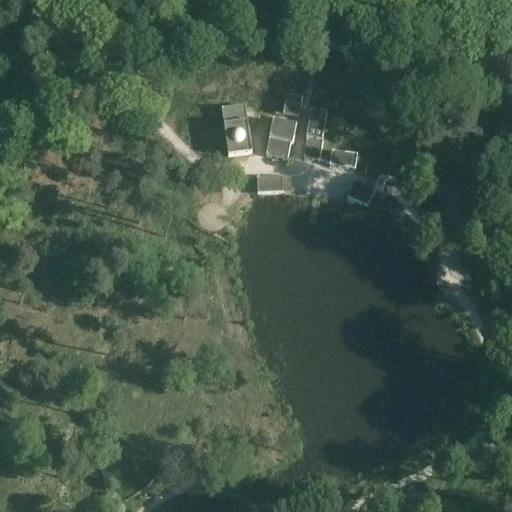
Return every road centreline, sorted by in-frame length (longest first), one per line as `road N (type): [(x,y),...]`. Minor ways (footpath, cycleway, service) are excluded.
road 1 (track): [(75,0),(119,86),(193,158),(231,169)]
road 2 (track): [(308,102),(331,52),(413,0)]
